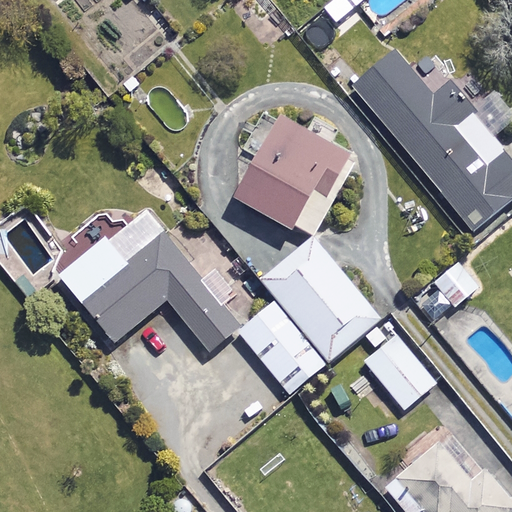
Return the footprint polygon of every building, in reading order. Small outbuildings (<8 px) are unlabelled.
[(363,5),(359,0),(341,0),(326,11),(336,25),(363,5)] [(432,104),(397,58),(353,93),(468,240),(511,205),(511,169),(451,90),(432,104)] [(354,163),(282,125),(238,208),(310,246),(354,163)] [(239,333),(147,218),(112,246),(109,242),(61,280),(115,348),(169,304),(210,356),(239,333)] [(277,303),(331,367),(382,324),(313,243),(263,286),(277,303)] [(478,293),(460,268),(417,300),(436,325),(478,293)] [(331,367),(277,303),(239,335),(282,386),(299,371),(310,384),(331,367)] [(436,389),(397,338),(365,364),(404,414),(436,389)] [(511,511),(511,505),(456,435),(389,489),(407,511),(511,511)]
